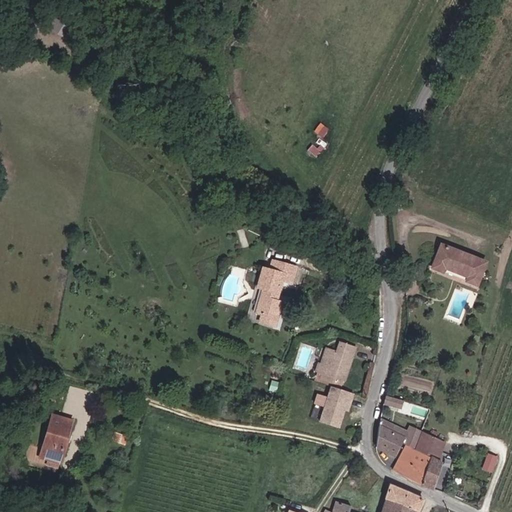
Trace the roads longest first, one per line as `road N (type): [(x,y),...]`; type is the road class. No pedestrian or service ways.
road 1 (residential): [(467,511),(394,479),(370,452),(389,333),(380,237),(386,201)]
road 2 (unclassified): [(386,201),(481,0)]
